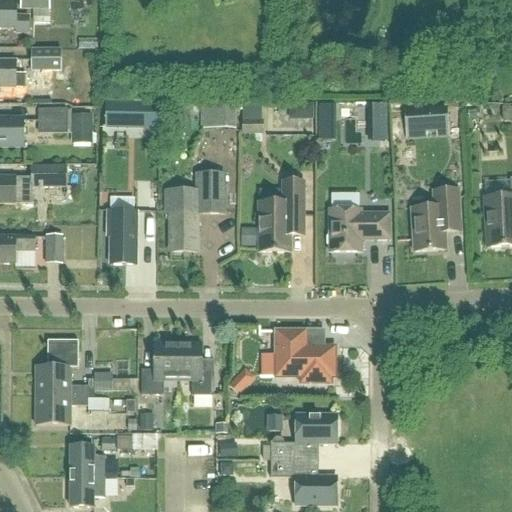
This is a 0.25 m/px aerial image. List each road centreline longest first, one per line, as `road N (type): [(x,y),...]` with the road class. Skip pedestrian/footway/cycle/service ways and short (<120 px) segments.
road 1 (residential): [(376,304),(0,307)]
road 2 (residential): [(376,304),(379,511)]
road 3 (residential): [(511,298),(376,304)]
